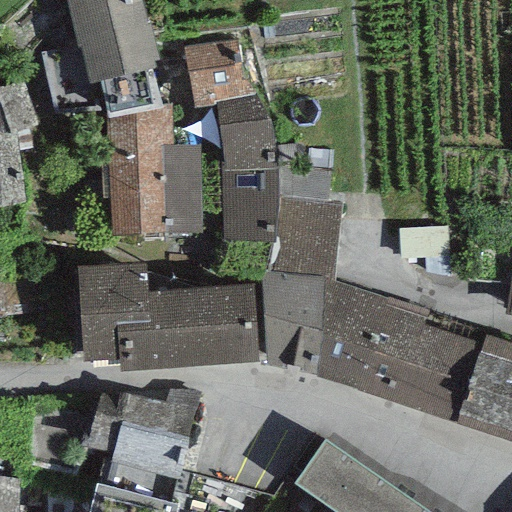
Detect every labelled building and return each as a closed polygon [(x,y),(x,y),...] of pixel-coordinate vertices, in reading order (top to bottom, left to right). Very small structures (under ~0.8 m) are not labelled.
[(144,0),(69,0),(90,73),(100,70),(110,106),(160,92),(149,54),(159,51),(144,0)] [(234,39),(185,48),(192,98),(244,91),(234,39)] [(37,121),(23,78),(0,85),(0,198),(23,197),(16,128),(37,121)] [(256,92),(218,97),(222,232),(275,234),(279,195),(273,116),(256,92)] [(171,98),(106,108),(109,225),(201,223),(197,137),(172,137),(171,98)] [(146,255),(77,260),(82,349),(119,347),(120,357),(258,348),(253,275),(148,282),(146,255)] [(323,273),(261,264),(265,357),(318,365),(323,276),(323,273)] [(485,329),(323,276),(318,365),(317,370),(453,413),(485,329)] [(511,338),(485,329),(453,413),(511,432),(511,338)] [(194,407),(119,388),(115,405),(92,399),(81,441),(111,449),(110,455),(177,472),(194,407)] [(444,511),(323,428),(295,469),(356,511),(444,511)] [(20,511),(20,468),(0,468),(0,511),(20,511)] [(168,487),(95,469),(84,511),(207,511),(165,502),(168,487)] [(356,511),(295,469),(287,481),(295,485),(274,511),(356,511)]
